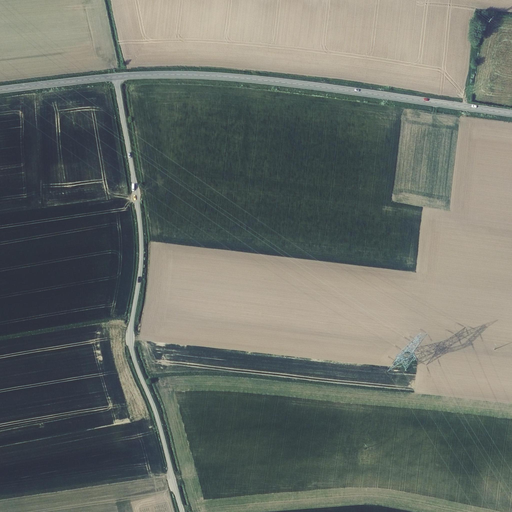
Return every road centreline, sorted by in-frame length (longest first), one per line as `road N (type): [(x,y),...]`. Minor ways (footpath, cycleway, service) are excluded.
road 1 (unclassified): [(116,76),(141,231),(132,351),(182,511)]
road 2 (secondary): [(511,113),(234,77),(116,76)]
